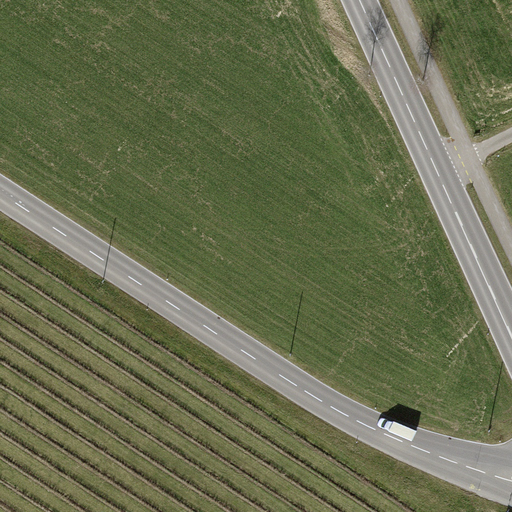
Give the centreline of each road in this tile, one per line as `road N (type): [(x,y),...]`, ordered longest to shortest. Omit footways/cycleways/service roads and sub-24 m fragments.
road 1 (tertiary): [(511,477),(461,466),(362,423),(0,194)]
road 2 (primary): [(362,0),(511,327)]
